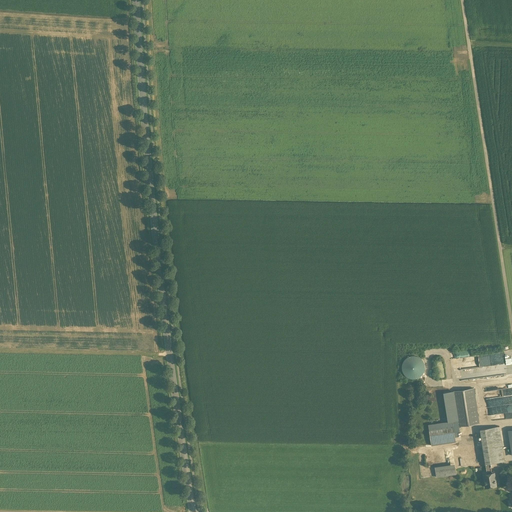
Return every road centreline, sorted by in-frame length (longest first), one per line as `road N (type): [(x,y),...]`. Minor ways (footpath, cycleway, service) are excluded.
road 1 (secondary): [(136,0),(161,289),(192,511)]
road 2 (unclassified): [(462,0),(511,324)]
